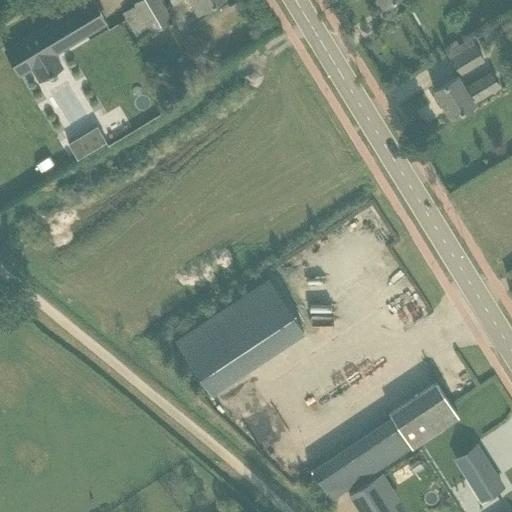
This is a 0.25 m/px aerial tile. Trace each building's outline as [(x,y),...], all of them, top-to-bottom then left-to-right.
[(41,62),(53,55),(55,57),(77,44),(76,42),(128,12),(120,0),(92,0),(27,37),(41,62)] [(159,0),(137,0),(133,3),(151,33),(172,21),(159,0)] [(178,0),(187,0),(195,14),(218,0),(172,0),(174,3),(178,0)] [(448,51),(461,74),(484,61),(476,47),(475,48),(471,39),(448,51)] [(491,74),(465,89),(457,75),(433,90),(449,117),(498,87),(491,74)] [(96,126),(75,138),(67,143),(76,158),(84,154),(105,141),(96,126)] [(207,390),(301,329),(265,274),(171,335),(207,390)] [(389,412),(411,446),(457,415),(435,381),(389,412)] [(475,443),(454,456),(467,477),(475,488),(485,482),(492,493),(502,487),(488,464),(475,443)] [(381,472),(348,493),(359,511),(397,511),(392,503),(399,499),(381,472)]
